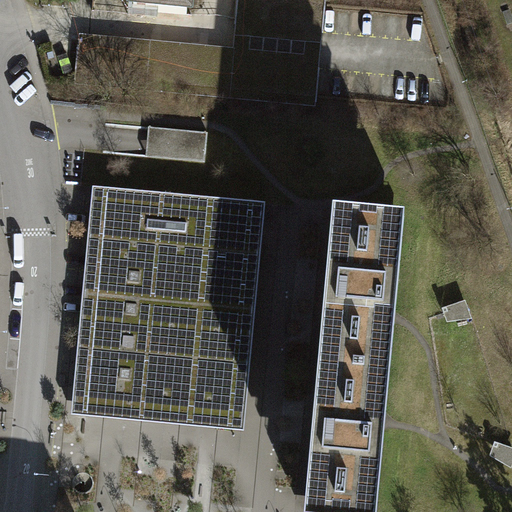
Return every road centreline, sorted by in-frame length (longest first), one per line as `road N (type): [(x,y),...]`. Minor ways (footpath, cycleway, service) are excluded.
road 1 (residential): [(34,233),(18,511)]
road 2 (residential): [(0,96),(22,139),(34,233)]
